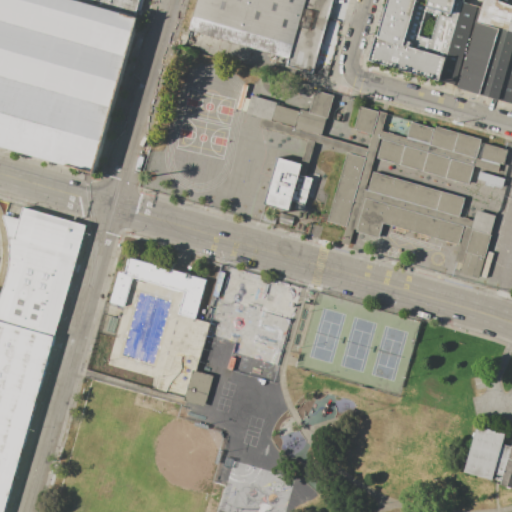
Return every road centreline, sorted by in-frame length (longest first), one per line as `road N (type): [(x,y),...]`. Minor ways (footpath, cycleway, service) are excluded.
road 1 (tertiary): [(511,323),(0,173)]
road 2 (residential): [(27,511),(174,0)]
road 3 (residential): [(511,125),(350,74)]
